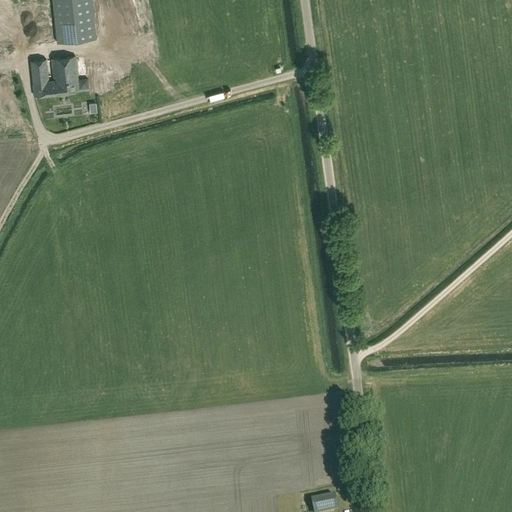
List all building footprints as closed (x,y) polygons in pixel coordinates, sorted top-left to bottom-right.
[(0,0),(0,21),(15,20),(13,0),(0,0)] [(28,0),(29,18),(48,16),(48,11),(45,11),(43,0),(28,0)] [(52,0),(57,38),(57,42),(96,38),(91,0),(52,0)] [(101,0),(106,35),(121,33),(120,29),(130,28),(126,0),(101,0)] [(53,24),(31,24),(31,45),(53,45),(53,24)] [(48,79),(46,59),(30,60),(34,95),(79,91),(75,56),(51,58),(53,78),(48,79)] [(114,85),(112,71),(104,72),(103,61),(90,62),(92,87),(114,85)] [(115,65),(116,74),(132,73),(132,64),(115,65)] [(319,511),(330,511),(339,510),(337,499),(317,504),(319,511)]
